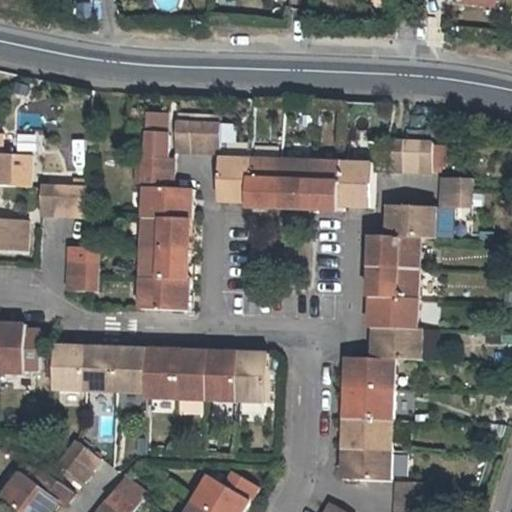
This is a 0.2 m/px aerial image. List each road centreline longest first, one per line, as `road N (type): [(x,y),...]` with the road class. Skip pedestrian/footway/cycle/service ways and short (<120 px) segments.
road 1 (tertiary): [(0,44),(106,65),(444,79),(511,91)]
road 2 (residential): [(289,511),(311,460),(310,336),(113,328),(52,305),(0,298)]
road 3 (unknown): [(310,336),(334,327),(346,307),(361,236),(387,196),(427,185)]
road 4 (unknown): [(217,332),(208,172)]
